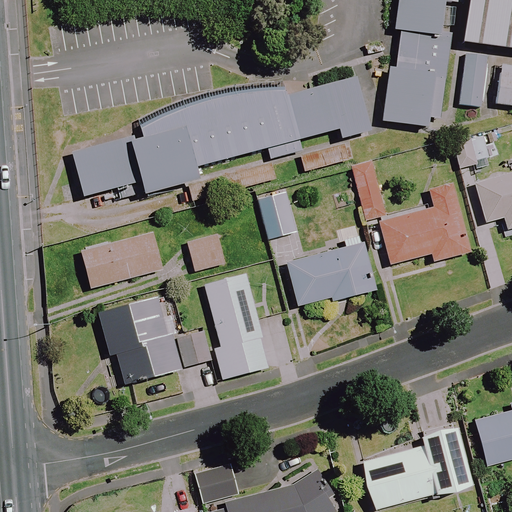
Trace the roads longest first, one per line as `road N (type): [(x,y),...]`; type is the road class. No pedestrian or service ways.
road 1 (residential): [(13,465),(100,454),(238,417),(511,326)]
road 2 (secondary): [(0,277),(13,465)]
